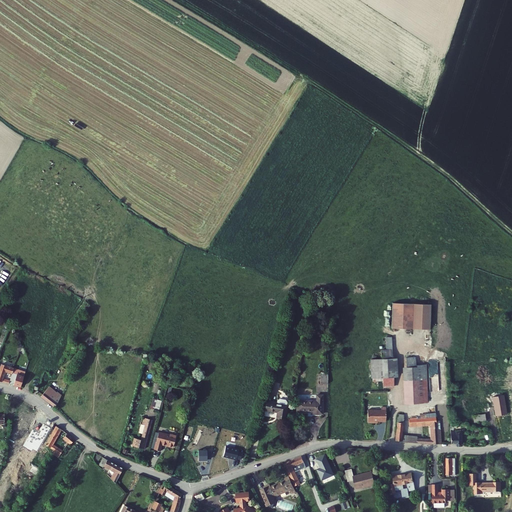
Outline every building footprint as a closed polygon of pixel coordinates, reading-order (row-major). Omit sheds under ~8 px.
[(393,328),(414,329),(414,303),(393,302),(393,328)] [(432,303),(414,303),(414,329),(431,330),(432,303)] [(382,376),(382,385),(392,385),(392,376),(396,376),(396,357),(392,357),(392,335),(389,335),(386,335),(386,347),(381,347),(381,357),(372,357),(372,376),(382,376)] [(404,401),(420,401),(420,364),(420,355),(408,355),(408,364),(403,364),(404,401)] [(1,361),(0,365),(0,378),(9,382),(10,378),(2,376),(5,369),(12,371),(14,365),(1,361)] [(420,401),(431,401),(431,363),(420,364),(420,401)] [(14,383),(19,367),(14,365),(12,371),(10,378),(9,382),(14,383)] [(327,384),(328,375),(320,374),(319,383),(327,384)] [(278,390),(280,383),(273,382),(271,389),(278,390)] [(50,385),(41,396),(55,406),(63,395),(50,385)] [(161,403),(164,394),(158,392),(155,402),(161,403)] [(504,395),(494,397),(497,416),(507,415),(504,395)] [(320,402),(300,401),(299,412),(318,412),(318,415),(324,415),(325,396),(320,396),(320,402)] [(289,406),(268,401),(266,409),(278,413),(277,417),(285,419),(289,406)] [(386,407),(381,407),(381,410),(367,410),(367,422),(373,422),(373,421),(385,421),(386,407)] [(395,440),(409,440),(409,434),(402,434),(403,412),(398,412),(397,416),(395,440)] [(432,437),(418,436),(418,441),(442,442),(440,429),(438,429),(436,412),(432,412),(432,415),(408,416),(408,423),(431,422),(432,437)] [(477,421),(489,419),(488,412),(476,413),(477,421)] [(143,423),(148,425),(150,418),(143,416),(141,422),(143,423)] [(131,434),(128,443),(140,447),(148,425),(143,423),(138,437),(131,434)] [(457,443),(463,443),(462,430),(457,430),(457,428),(453,428),(453,424),(451,424),(452,442),(457,442),(457,443)] [(43,442),(41,447),(48,450),(49,448),(52,450),(51,452),(59,456),(62,450),(54,446),(54,447),(51,445),(59,429),(54,426),(45,443),(43,442)] [(169,433),(157,430),(152,448),(158,449),(160,443),(171,446),(175,434),(169,432),(169,433)] [(73,439),(65,433),(62,437),(69,443),(73,439)] [(323,455),(314,458),(319,469),(316,470),(320,480),(332,475),(323,455)] [(293,486),(299,483),(294,471),(292,472),(290,467),(302,461),(299,456),(283,463),(288,474),(293,486)] [(454,473),(453,456),(445,457),(446,474),(454,473)] [(108,480),(111,483),(120,467),(101,457),(97,464),(101,466),(102,464),(114,471),(108,480)] [(354,479),(357,488),(374,483),(370,469),(353,474),(351,467),(343,469),(347,481),(354,479)] [(416,489),(416,482),(413,482),(412,472),(394,474),(395,483),(391,483),(392,492),(397,492),(397,489),(403,488),(404,496),(410,495),(409,490),(416,489)] [(476,473),(468,473),(469,485),(474,484),(475,493),(481,493),(481,490),(494,489),(494,490),(501,490),(501,480),(493,481),(493,482),(481,482),(480,481),(476,482),(476,473)] [(293,486),(288,474),(283,477),(284,479),(271,485),(270,484),(267,485),(267,484),(263,486),(263,487),(260,489),(267,505),(268,505),(273,507),(275,502),(276,501),(274,497),(289,490),(290,492),(295,490),(293,486)] [(147,506),(156,511),(157,511),(160,508),(154,505),(157,501),(163,491),(171,496),(167,507),(165,511),(166,511),(172,511),(176,500),(175,499),(178,492),(163,483),(160,488),(157,487),(147,506)] [(447,501),(451,501),(450,490),(442,490),(442,495),(439,495),(438,485),(432,486),(433,505),(447,504),(447,501)] [(249,493),(235,494),(236,502),(240,502),(245,501),(249,501),(249,493)] [(157,501),(154,505),(160,508),(165,511),(167,507),(157,501)]
